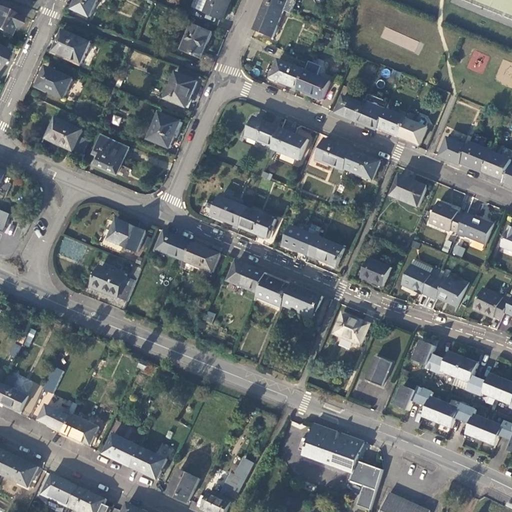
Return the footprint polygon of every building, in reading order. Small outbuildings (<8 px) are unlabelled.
[(91,17),(98,0),(78,0),(74,9),(91,17)] [(232,0),(201,0),(198,9),(224,20),(232,0)] [(266,0),(266,3),(285,10),(292,14),(297,2),(291,0),(266,0)] [(266,3),(255,29),(274,37),(285,10),(266,3)] [(20,18),(0,8),(0,30),(8,35),(12,27),(15,28),(20,18)] [(203,58),(214,33),(193,24),(182,50),(203,58)] [(82,64),(92,43),(66,32),(62,42),(59,41),(55,51),(82,64)] [(271,78),(297,89),(306,70),(279,59),(271,78)] [(306,70),(297,89),(309,94),(311,92),(326,97),(332,81),(317,75),(319,70),(308,66),(306,70)] [(74,79),(50,68),(47,75),(44,74),(39,86),(65,99),(74,79)] [(199,81),(177,73),(166,99),(188,108),(199,81)] [(121,97),(123,91),(117,89),(115,95),(121,97)] [(336,114),(357,123),(365,104),(344,96),(336,114)] [(380,128),(388,109),(367,101),(365,104),(357,123),(370,127),(371,125),(380,128)] [(380,128),(400,136),(408,119),(409,117),(388,109),(380,128)] [(182,121),(161,112),(150,139),(171,148),(182,121)] [(113,115),(111,123),(119,126),(121,117),(113,115)] [(85,131),(57,118),(48,139),(75,151),(76,151),(85,155),(91,141),(82,137),(85,131)] [(408,119),(400,136),(422,145),(429,127),(408,119)] [(274,148),(282,129),(264,121),(263,124),(254,121),(247,137),(274,148)] [(274,148),(274,149),(301,160),(310,141),(304,138),(303,141),(291,135),(292,132),(282,129),(274,148)] [(97,165),(115,172),(118,163),(123,165),(131,149),(104,137),(97,153),(101,156),(97,165)] [(347,169),(355,150),(327,139),(318,159),(346,171),(347,169)] [(441,157),(462,165),(463,164),(470,146),(466,145),(448,139),(441,157)] [(463,164),(482,172),(491,152),(471,144),(470,146),(463,164)] [(381,161),(355,150),(347,169),(374,180),(381,161)] [(482,172),(504,181),(510,166),(511,161),(491,152),(482,172)] [(511,166),(510,166),(504,181),(503,183),(511,186),(511,166)] [(13,175),(0,169),(0,192),(4,194),(13,175)] [(428,188),(401,176),(393,196),(420,208),(428,188)] [(213,216),(241,227),(249,208),(221,197),(213,216)] [(459,233),(466,217),(458,214),(459,212),(448,207),(448,206),(439,203),(431,223),(450,232),(452,230),(459,233)] [(249,208),(241,227),(268,239),(276,220),(249,208)] [(495,225),(467,214),(466,217),(459,233),(458,235),(465,238),(466,236),(486,245),(495,225)] [(138,253),(147,232),(118,220),(109,241),(138,253)] [(311,255),(318,237),(293,226),(286,246),(297,251),(298,249),(311,255)] [(511,227),(510,227),(502,247),(511,251),(511,227)] [(193,243),(166,232),(159,250),(186,262),(193,243)] [(63,237),(58,255),(82,261),(86,244),(63,237)] [(311,255),(310,256),(331,265),(332,262),(340,265),(346,249),(318,237),(311,255)] [(193,243),(186,262),(188,263),(186,268),(194,272),(196,266),(214,273),(221,255),(193,243)] [(452,253),(461,257),(465,249),(456,244),(452,253)] [(393,268),(371,260),(363,278),(386,287),(393,268)] [(268,274),(238,262),(230,280),(260,293),(267,277),(268,274)] [(423,293),(430,297),(439,278),(440,277),(432,274),(432,275),(412,266),(403,284),(422,294),(423,293)] [(102,267),(94,284),(105,289),(104,292),(119,299),(120,297),(128,278),(102,267)] [(267,277),(260,293),(258,297),(284,307),(285,304),(292,287),(267,277)] [(138,282),(128,278),(120,297),(130,302),(138,282)] [(439,278),(430,297),(437,300),(438,298),(458,307),(467,288),(447,279),(446,281),(439,278)] [(105,289),(94,284),(93,288),(104,292),(105,289)] [(324,297),(293,284),(292,287),(285,304),(304,312),(302,315),(315,320),(324,297)] [(495,317),(503,320),(506,312),(510,303),(503,300),(504,298),(483,289),(474,309),(494,319),(495,317)] [(204,319),(211,323),(215,314),(207,311),(204,319)] [(371,324),(343,313),(335,334),(362,346),(371,324)] [(49,333),(33,326),(30,332),(39,335),(46,339),(49,333)] [(39,335),(30,332),(25,343),(29,346),(31,342),(35,344),(39,335)] [(437,347),(421,341),(413,360),(428,366),(427,368),(441,374),(442,372),(471,383),(468,390),(483,396),(484,394),(511,405),(511,408),(511,382),(491,374),(488,382),(474,376),(479,364),(450,352),(447,360),(434,354),(437,347)] [(16,356),(20,346),(14,343),(10,354),(16,356)] [(384,387),(393,364),(376,356),(366,380),(384,387)] [(106,360),(100,358),(91,377),(96,379),(101,367),(103,367),(106,360)] [(43,388),(54,393),(64,371),(54,366),(43,388)] [(5,385),(0,394),(0,401),(23,412),(30,397),(5,385)] [(403,385),(395,405),(410,411),(414,401),(428,407),(424,416),(453,428),(457,419),(471,424),(467,434),(496,446),(500,436),(511,440),(511,446),(510,451),(511,452),(511,424),(505,422),(504,426),(475,415),(477,410),(462,404),(460,409),(432,397),(434,393),(419,387),(417,391),(403,385)] [(69,415),(72,417),(73,414),(78,405),(74,403),(69,415)] [(73,414),(78,416),(82,406),(78,404),(78,405),(73,414)] [(40,420),(65,432),(72,417),(69,415),(47,405),(40,420)] [(72,417),(65,432),(92,445),(100,427),(78,416),(73,414),(72,417)] [(355,474),(366,443),(315,425),(305,455),(355,474)] [(109,445),(105,454),(132,467),(141,447),(112,433),(107,444),(109,445)] [(283,461),(294,462),(295,441),(283,441),(283,461)] [(168,460),(141,447),(132,467),(159,480),(168,460)] [(13,455),(0,449),(0,473),(3,475),(13,455)] [(13,455),(3,475),(30,488),(40,468),(13,455)] [(180,470),(172,486),(169,492),(190,502),(201,479),(180,470)] [(81,487),(54,475),(44,495),(71,507),(81,487)] [(235,502),(245,483),(230,476),(221,496),(212,492),(203,509),(209,511),(227,511),(233,502),(235,502)] [(363,486),(365,487),(374,489),(376,484),(365,480),(363,486)] [(81,487),(71,507),(80,511),(104,511),(106,509),(103,508),(107,500),(81,487)] [(375,500),(378,490),(374,489),(365,487),(362,496),(375,500)] [(430,511),(389,494),(381,511),(430,511)] [(147,511),(129,503),(124,511),(147,511)]
